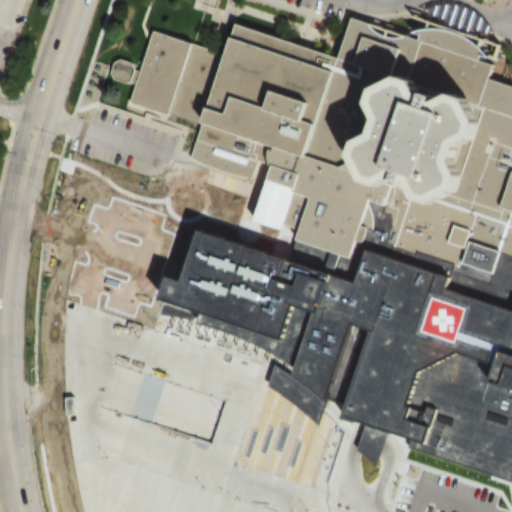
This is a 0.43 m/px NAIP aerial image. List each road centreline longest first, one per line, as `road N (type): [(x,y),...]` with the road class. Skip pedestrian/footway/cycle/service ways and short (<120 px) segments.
road 1 (secondary): [(74,0),(21,172),(0,319)]
road 2 (secondary): [(0,360),(18,511)]
